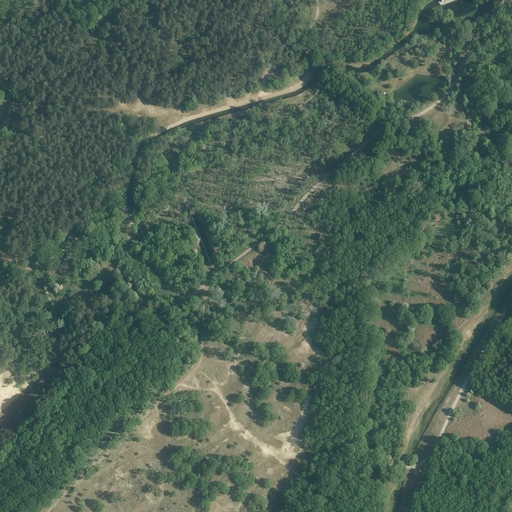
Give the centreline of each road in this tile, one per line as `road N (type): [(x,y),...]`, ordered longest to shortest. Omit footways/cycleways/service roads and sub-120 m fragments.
road 1 (track): [(0,459),(135,337),(271,233),(329,174)]
road 2 (track): [(122,214),(131,157),(143,140),(178,121),(295,88),(314,67)]
road 3 (track): [(346,467),(407,467),(428,457),(486,346),(511,319)]
road 4 (track): [(503,0),(445,96),(384,125)]
